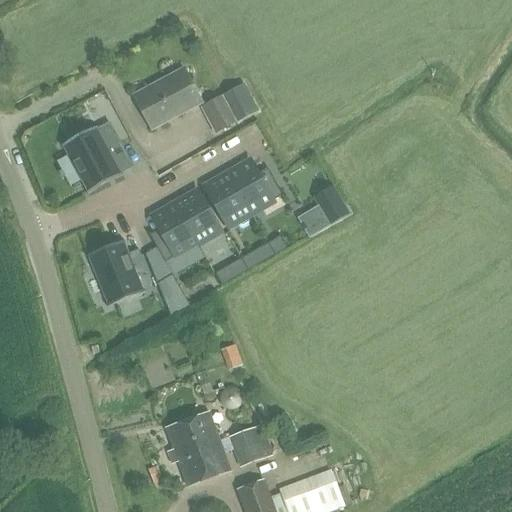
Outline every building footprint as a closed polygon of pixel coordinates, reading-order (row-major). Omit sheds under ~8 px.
[(152,130),(203,103),(185,70),(134,97),(152,130)] [(261,111),(246,84),(201,108),(216,135),(240,122),(261,111)] [(63,146),(90,195),(123,176),(96,128),(63,146)] [(260,173),(251,158),(226,172),(253,218),(278,204),(276,200),(284,196),(268,168),(260,173)] [(253,218),(226,172),(202,186),(229,232),(253,218)] [(328,226),(347,215),(332,188),(313,199),(328,226)] [(220,230),(199,194),(176,207),(197,243),(220,230)] [(197,243),(176,207),(155,219),(162,230),(151,236),(165,262),(197,243)] [(281,237),(269,244),(275,255),(287,248),(281,237)] [(124,244),(92,255),(111,306),(143,295),(136,278),(148,274),(140,253),(129,257),(124,244)] [(274,255),(268,244),(255,252),(262,263),(274,255)] [(248,271),(241,260),(229,267),(235,278),(248,271)] [(172,276),(158,284),(170,317),(189,306),(172,276)] [(152,363),(160,380),(197,362),(189,345),(152,363)] [(237,345),(235,345),(221,351),(229,371),(245,365),(237,345)] [(231,472),(225,454),(221,442),(210,413),(167,429),(188,488),(231,472)] [(262,425),(229,437),(241,468),(274,456),(262,425)] [(373,465),(352,475),(359,488),(380,478),(373,465)] [(288,511),(332,511),(346,507),(332,471),(280,489),(288,511)] [(274,511),(267,491),(264,482),(238,491),(245,511),(274,511)]
